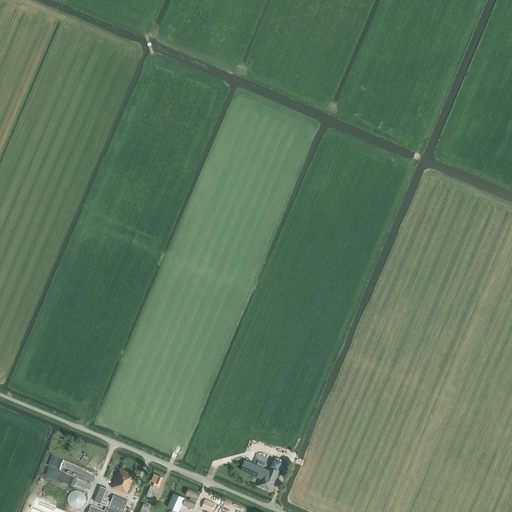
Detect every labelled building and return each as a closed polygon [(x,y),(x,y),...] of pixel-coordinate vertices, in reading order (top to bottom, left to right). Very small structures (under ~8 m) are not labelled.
[(245,460),(241,470),(260,478),(257,485),(271,491),(273,485),(277,486),(278,483),(275,481),(279,470),(278,470),(281,462),(274,459),(271,467),(269,466),(268,469),(264,468),(268,458),(257,453),(253,463),(245,460)] [(90,482),(94,472),(66,461),(61,475),(60,475),(58,480),(76,487),(77,483),(78,483),(79,480),(87,483),(85,486),(87,487),(87,488),(89,488),(91,482),(90,482)] [(114,489),(126,494),(134,475),(119,468),(111,487),(115,488),(114,489)] [(154,474),(151,481),(154,482),(153,486),(158,488),(162,478),(154,474)] [(100,486),(94,501),(106,506),(106,505),(106,506),(104,511),(90,505),(87,511),(122,511),(128,501),(113,495),(111,501),(108,500),(108,498),(104,496),(107,489),(100,486)] [(151,493),(154,487),(150,486),(146,496),(152,498),(153,494),(151,493)] [(185,498),(183,504),(193,509),(196,502),(197,499),(200,493),(188,489),(186,495),(191,497),(189,500),(185,498)] [(86,499),(86,497),(85,495),(84,494),(83,493),(82,492),(81,491),(79,490),(77,490),(75,490),(73,490),(72,491),(70,493),(69,494),(68,495),(67,497),(67,499),(67,501),(68,503),(69,504),(70,506),(71,507),(72,508),(74,508),(76,508),(78,508),(80,508),(81,507),(83,506),(84,505),(85,503),(86,501),(86,499)] [(174,493),(168,507),(179,511),(185,498),(174,493)] [(205,499),(201,508),(212,511),(211,511),(216,511),(218,508),(214,507),(215,503),(205,499)] [(146,511),(149,506),(143,503),(139,511),(146,511)]
